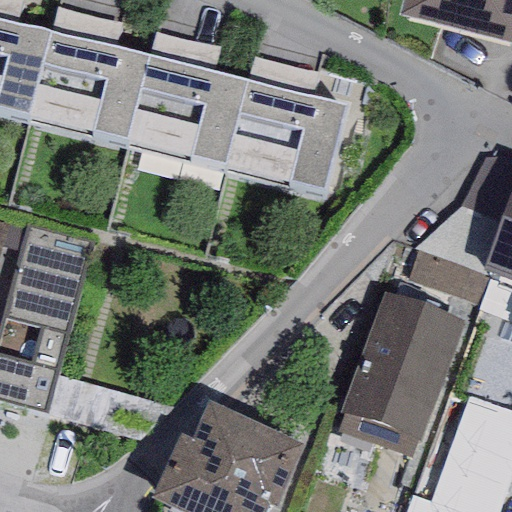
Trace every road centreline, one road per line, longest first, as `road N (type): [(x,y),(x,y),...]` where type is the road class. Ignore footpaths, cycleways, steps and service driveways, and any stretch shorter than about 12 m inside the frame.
road 1 (residential): [(108,511),(468,115)]
road 2 (residential): [(468,115),(352,45),(247,0)]
